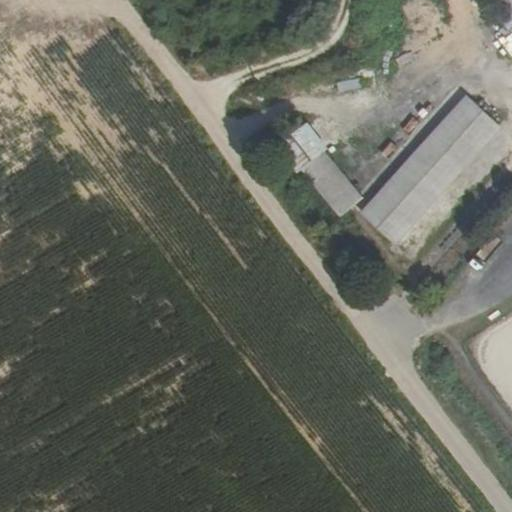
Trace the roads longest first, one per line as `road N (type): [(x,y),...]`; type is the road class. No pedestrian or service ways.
road 1 (residential): [(510,511),(312,257)]
road 2 (track): [(118,0),(312,257)]
road 3 (track): [(194,104),(248,75),(315,55),(341,29),(350,0)]
road 4 (track): [(511,424),(407,292)]
